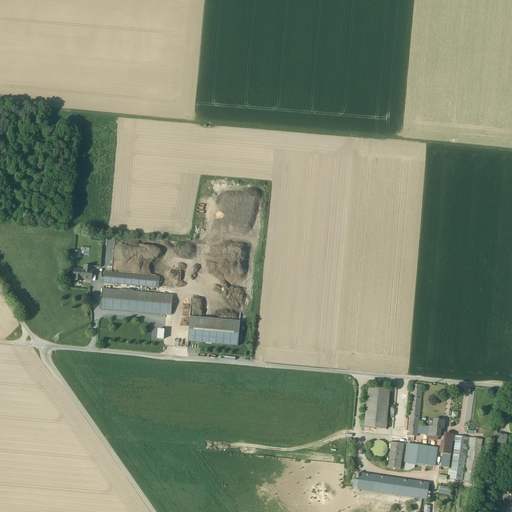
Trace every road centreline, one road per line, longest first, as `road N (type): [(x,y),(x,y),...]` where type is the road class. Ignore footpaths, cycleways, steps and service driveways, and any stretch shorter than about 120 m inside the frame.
road 1 (track): [(0,104),(511,149)]
road 2 (unclassified): [(511,388),(39,345)]
road 3 (unclassified): [(39,345),(153,511)]
